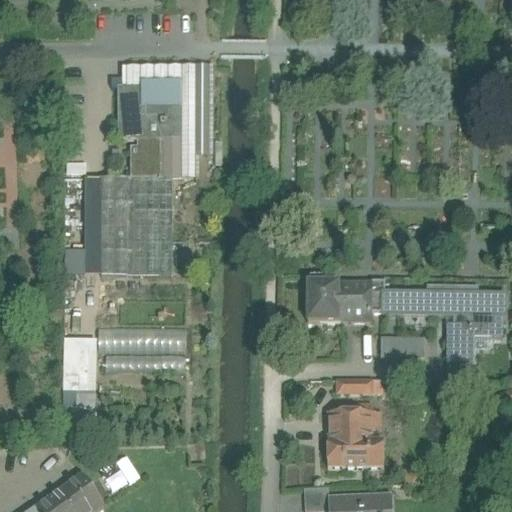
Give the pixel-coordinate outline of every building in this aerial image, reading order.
[(182,74),(182,71),(126,71),(126,91),(161,91),(161,141),(182,141),(182,140),(190,140),(190,134),(195,134),(195,83),(182,83),(182,74)] [(216,73),(182,74),(182,83),(195,83),(195,134),(190,134),(190,140),(182,140),(182,141),(182,183),(201,183),(201,165),(217,165),(216,73)] [(126,91),(119,91),(119,144),(139,144),(139,152),(133,152),(133,153),(134,153),(135,182),(161,182),(161,141),(161,91),(126,91)] [(182,141),(161,141),(161,182),(173,183),(182,183),(182,141)] [(133,182),(92,181),(92,257),(133,257),(133,182)] [(135,182),(133,182),(133,257),(133,279),(172,279),(173,183),(161,182),(135,182)] [(133,257),(92,257),(92,279),(133,279),(133,257)] [(370,288),(323,288),(323,280),(310,280),(309,288),(307,288),(307,327),(371,327),(372,318),(383,318),(384,318),(384,298),(385,286),(370,286),(370,288)] [(384,298),(384,318),(383,318),(383,320),(444,320),(445,291),(427,291),(427,298),(384,298)] [(478,299),(478,291),(445,291),(444,320),(453,320),(453,330),(448,330),(448,368),(472,368),(473,341),(502,341),(503,321),(505,321),(505,299),(478,299)] [(186,356),(187,331),(100,329),(100,354),(186,356)] [(96,393),(96,343),(65,342),(64,392),(96,393)] [(399,343),(382,343),(382,359),(399,359),(399,343)] [(423,343),(399,343),(399,359),(423,359),(423,343)] [(186,357),(106,357),(106,373),(186,373),(186,357)] [(381,385),(336,386),(337,399),(381,399),(381,385)] [(373,445),(372,417),(354,417),(328,418),(328,446),(327,446),(328,473),(384,473),(383,445),(373,445)] [(82,480),(37,511),(103,511),(104,511),(82,480)] [(328,511),(328,493),(304,494),(305,511),(328,511)] [(389,511),(389,502),(333,504),(332,511),(389,511)]
